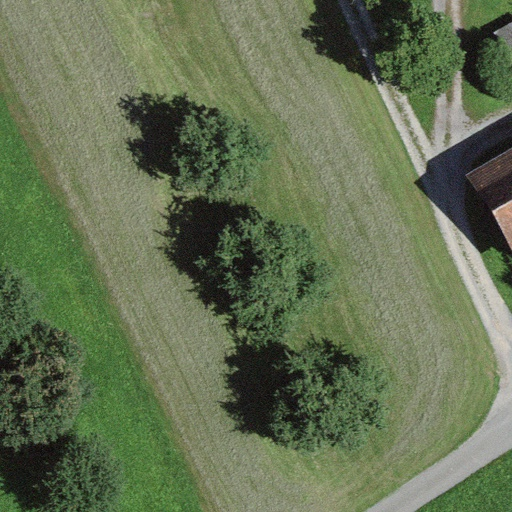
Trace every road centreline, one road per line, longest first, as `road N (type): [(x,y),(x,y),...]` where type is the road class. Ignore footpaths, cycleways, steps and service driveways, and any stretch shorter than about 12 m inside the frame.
road 1 (track): [(359,0),(511,345)]
road 2 (track): [(443,197),(445,0)]
